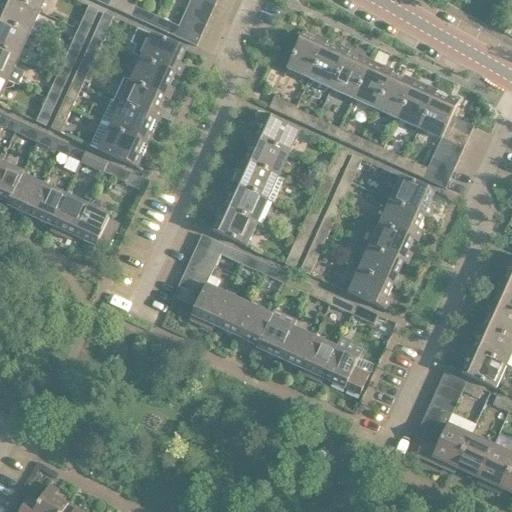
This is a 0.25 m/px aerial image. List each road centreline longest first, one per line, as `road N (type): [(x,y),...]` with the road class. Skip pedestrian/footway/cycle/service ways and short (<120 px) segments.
road 1 (residential): [(394,435),(480,230),(492,159),(511,126)]
road 2 (residential): [(144,275),(225,96),(251,0)]
road 3 (tertiary): [(511,81),(368,0)]
